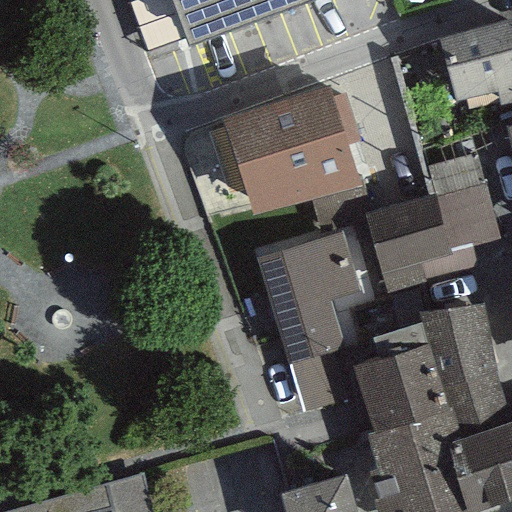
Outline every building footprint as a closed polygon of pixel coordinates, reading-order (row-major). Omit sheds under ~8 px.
[(0,0),(0,10),(29,0),(0,0)] [(177,0),(187,26),(258,0),(177,0)] [(511,14),(511,12),(452,26),(458,51),(446,54),(455,94),(499,84),(507,119),(511,117),(511,14)] [(223,107),(254,206),(361,173),(331,74),(223,107)] [(373,233),(389,295),(458,277),(441,215),(373,233)] [(341,225),(257,250),(304,408),(347,396),(331,344),(345,340),(331,294),(359,286),(341,225)] [(481,295),(419,304),(428,332),(449,401),(457,428),(510,411),(494,363),(497,363),(481,295)] [(449,401),(428,332),(353,355),(374,423),(449,401)] [(457,428),(449,401),(374,423),(366,425),(377,461),(368,464),(382,511),(440,511),(468,504),(446,431),(457,428)] [(511,410),(510,411),(457,428),(446,431),(468,504),(511,489),(511,410)] [(281,481),(289,511),(358,511),(344,463),(281,481)]
